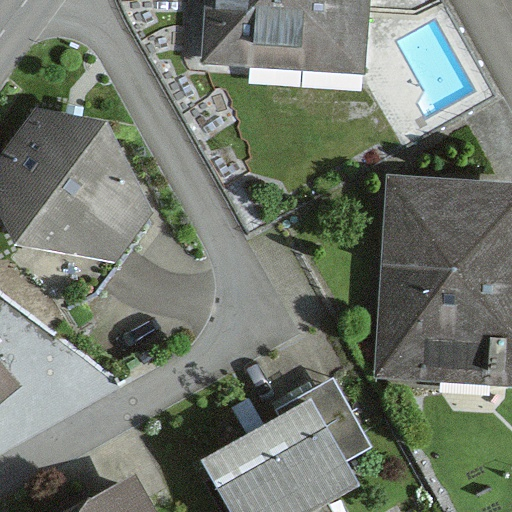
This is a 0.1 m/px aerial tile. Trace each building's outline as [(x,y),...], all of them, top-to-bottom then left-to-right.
[(202,0),(198,67),(346,77),(350,0),(202,0)] [(77,121),(21,120),(0,151),(0,255),(102,275),(136,226),(77,121)] [(511,184),(388,174),(372,376),(511,387),(511,184)] [(324,392),(184,465),(208,511),(322,511),(310,488),(361,462),(324,392)] [(139,511),(124,482),(64,511),(139,511)]
